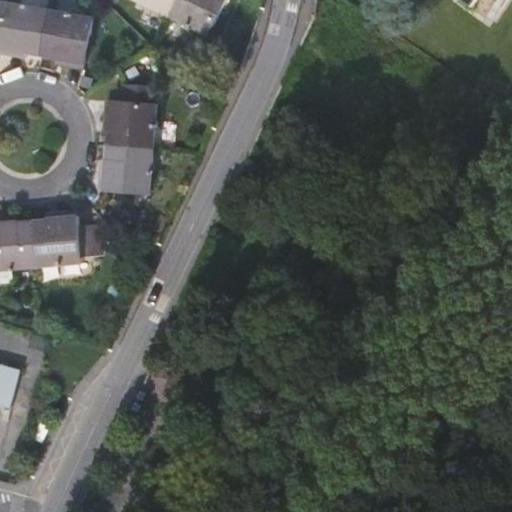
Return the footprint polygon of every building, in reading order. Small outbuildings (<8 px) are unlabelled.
[(179,0),(140,0),(172,16),(179,0)] [(212,35),(228,0),(179,0),(172,16),(212,35)] [(511,0),(470,0),(476,4),(479,0),(511,0),(511,66),(510,70),(511,70),(511,0)] [(0,45),(1,46),(30,51),(45,54),(53,11),(9,2),(6,18),(0,16),(0,45)] [(45,54),(58,57),(88,63),(96,19),(53,11),(45,54)] [(30,51),(1,46),(0,50),(0,51),(29,57),(30,51)] [(88,63),(58,57),(58,63),(87,68),(88,63)] [(125,102),(114,101),(112,133),(111,146),(154,149),(158,106),(157,106),(158,87),(127,85),(125,102)] [(111,146),(110,161),(107,191),(150,194),(154,149),(111,146)] [(85,258),(99,257),(96,225),(82,227),(81,217),(52,220),(38,221),(41,265),(85,261),(85,258)] [(38,221),(23,222),(0,224),(0,269),(41,265),(38,221)] [(96,225),(99,257),(106,256),(103,225),(96,225)] [(0,401),(17,406),(26,367),(0,360),(0,401)]
